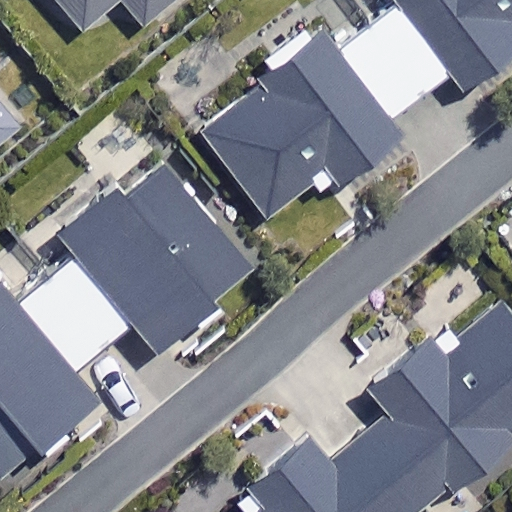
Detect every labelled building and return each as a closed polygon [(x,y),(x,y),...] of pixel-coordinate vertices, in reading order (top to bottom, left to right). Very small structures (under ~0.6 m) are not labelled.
[(57,0),(83,29),(116,0),(121,0),(143,24),(170,0),(57,0)] [(511,0),(404,0),(408,6),(344,55),(331,37),(202,135),(264,217),(333,165),(349,186),(409,141),(392,119),(450,74),(467,97),(511,62),(511,0)] [(0,143),(20,126),(0,102),(0,143)] [(259,273),(168,162),(68,243),(82,260),(28,305),(15,289),(0,301),(0,468),(11,481),(105,405),(77,370),(138,321),(162,351),(259,273)] [(511,302),(445,353),(439,345),(370,396),(387,419),(328,463),(317,448),(258,491),(271,509),(266,511),(413,511),(511,438),(511,302)]
